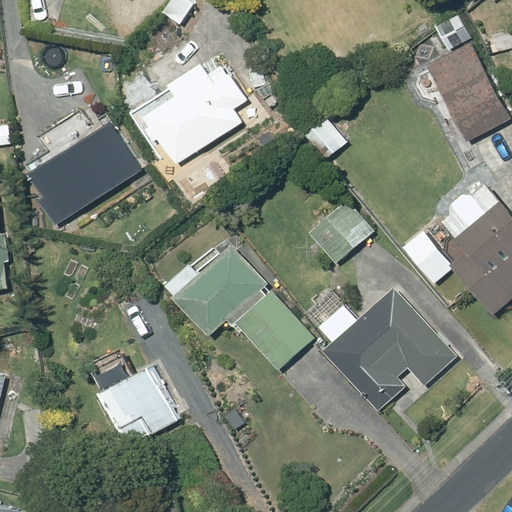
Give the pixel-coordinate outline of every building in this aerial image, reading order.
[(462,11),(439,23),(450,46),(474,34),(462,11)] [(431,62),(470,137),(511,115),(511,111),(474,39),(431,62)] [(218,77),(214,71),(148,109),(154,119),(148,123),(156,135),(162,131),(179,158),(244,118),(235,104),(249,95),(232,68),(218,77)] [(264,106),(251,115),(255,121),(268,113),(264,106)] [(319,121),(306,131),(321,150),(334,140),(319,121)] [(10,122),(0,122),(0,142),(12,141),(10,122)] [(135,139),(118,150),(126,163),(144,151),(135,139)] [(471,246),(455,260),(496,309),(511,296),(511,212),(497,195),(457,228),(471,246)] [(349,196),(311,229),(337,259),(375,226),(349,196)] [(0,283),(9,283),(3,230),(1,231),(0,223),(0,283)] [(234,240),(176,290),(210,330),(269,279),(234,240)] [(142,278),(95,301),(118,347),(140,336),(148,352),(173,340),(142,278)] [(426,382),(460,352),(396,282),(325,346),(380,407),(408,383),(400,373),(410,364),(426,382)] [(317,334),(274,286),(238,319),(281,366),(317,334)] [(151,360),(103,385),(131,438),(154,427),(151,420),(176,407),(151,360)] [(246,420),(237,407),(227,413),(236,427),(246,420)] [(182,511),(177,495),(123,511),(182,511)] [(0,511),(22,511),(23,508),(0,501),(0,511)]
